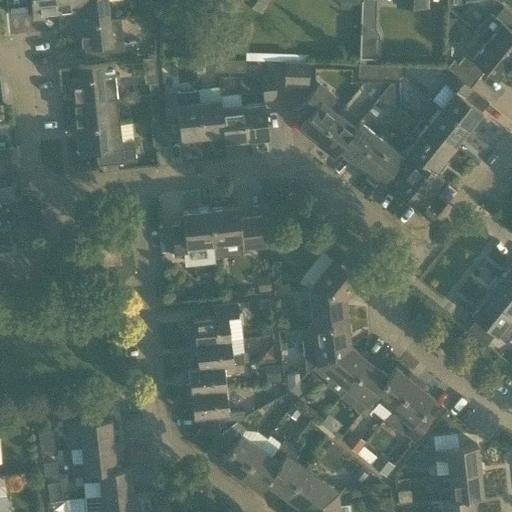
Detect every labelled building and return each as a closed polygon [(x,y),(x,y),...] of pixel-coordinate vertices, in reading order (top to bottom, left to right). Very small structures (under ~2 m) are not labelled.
[(32,15),(57,12),(55,0),(5,0),(7,14),(31,11),(32,15)] [(55,0),(57,12),(81,10),(80,0),(55,0)] [(80,0),(81,10),(83,22),(108,19),(106,0),(109,0),(80,0)] [(143,3),(145,15),(154,15),(154,14),(160,13),(160,0),(152,0),(153,1),(143,3)] [(242,0),(260,12),(267,0),(242,0)] [(475,31),(487,40),(511,60),(511,14),(502,7),(495,16),(490,12),(475,31)] [(154,15),(145,15),(147,28),(155,26),(154,15)] [(122,44),(121,34),(119,18),(108,19),(83,22),(77,22),(80,48),(84,48),(85,60),(137,55),(135,43),(122,44)] [(376,58),(376,57),(375,57),(376,38),(360,37),(360,33),(359,33),(358,58),(376,58)] [(470,86),(477,79),(484,69),(497,80),(511,61),(511,60),(487,40),(473,58),(466,52),(457,64),(452,60),(447,67),(453,72),(470,86)] [(148,83),(150,96),(158,95),(154,57),(142,58),(144,83),(148,83)] [(214,70),(230,71),(231,59),(214,59),(214,70)] [(245,60),(231,59),(230,71),(245,71),(245,60)] [(114,61),(77,65),(76,65),(77,77),(71,78),(74,104),(116,99),(113,75),(115,74),(114,61)] [(297,62),(287,62),(285,61),(284,85),(295,85),(297,62)] [(309,62),(297,62),(295,85),(308,86),(309,62)] [(360,77),(372,77),(372,64),(360,64),(360,77)] [(372,77),(384,77),(385,64),(372,64),(372,77)] [(399,64),(385,64),(384,77),(399,77),(399,64)] [(470,86),(453,72),(446,81),(454,88),(439,107),(467,129),(482,111),(480,110),(487,100),(470,86)] [(261,76),(263,99),(276,98),(273,75),(261,76)] [(298,127),(316,141),(337,115),(327,107),(335,97),(318,84),(296,111),(305,118),(298,127)] [(202,136),(198,102),(197,89),(175,92),(163,93),(164,95),(165,107),(166,117),(178,116),(180,139),(202,136)] [(246,139),(242,105),(241,93),(219,95),(219,99),(220,107),(223,134),(224,142),(246,139)] [(158,95),(150,96),(151,109),(165,107),(164,95),(158,95)] [(74,104),(76,128),(119,124),(116,99),(74,104)] [(202,136),(223,134),(220,107),(219,99),(198,102),(202,136)] [(0,128),(10,127),(8,106),(1,107),(0,101),(0,128)] [(264,102),(242,105),(246,139),(268,137),(264,102)] [(439,107),(426,124),(454,146),(467,129),(439,107)] [(402,132),(413,119),(398,108),(388,121),(402,132)] [(354,129),(337,115),(316,141),(333,155),(338,149),(354,129)] [(169,144),(168,139),(166,119),(150,120),(153,146),(169,144)] [(338,149),(355,163),(376,136),(360,122),(354,129),(338,149)] [(121,141),(119,124),(76,128),(79,154),(96,152),(98,165),(136,161),(133,139),(121,141)] [(408,145),(406,148),(434,171),(454,146),(426,124),(418,133),(413,130),(404,141),(408,145)] [(400,155),(376,136),(355,163),(380,183),(390,171),(402,156),(400,155)] [(0,159),(10,159),(9,147),(0,148),(0,159)] [(406,148),(400,155),(402,156),(390,171),(398,178),(393,183),(420,204),(442,177),(434,171),(406,148)] [(0,171),(11,170),(10,159),(0,159),(0,171)] [(237,205),(210,208),(213,244),(240,241),(241,250),(267,247),(264,215),(240,218),(238,205),(237,201),(236,201),(237,205)] [(0,203),(0,240),(15,238),(11,202),(0,203)] [(171,225),(173,250),(174,257),(187,256),(186,247),(213,244),(210,208),(181,211),(183,224),(171,225)] [(173,250),(171,225),(157,227),(160,252),(173,250)] [(283,234),(270,236),(272,250),(284,249),(283,234)] [(332,258),(309,286),(345,298),(360,279),(348,269),(355,259),(333,241),(324,251),(332,258)] [(511,262),(499,278),(511,288),(511,262)] [(511,288),(499,278),(485,296),(511,317),(511,288)] [(309,286),(313,325),(347,321),(345,298),(309,286)] [(470,314),(496,335),(505,342),(511,333),(511,317),(485,296),(470,314)] [(237,302),(211,304),(212,316),(205,317),(193,318),(192,318),(194,334),(189,335),(194,335),(195,342),(190,343),(190,344),(231,339),(228,316),(238,314),(237,302)] [(306,371),(311,367),(350,345),(347,321),(313,325),(315,338),(302,339),(306,371)] [(196,352),(198,367),(244,362),(243,352),(232,352),(231,339),(190,344),(195,343),(196,351),(191,351),(191,352),(196,352)] [(272,344),(258,345),(259,358),(273,357),(272,344)] [(368,360),(350,345),(311,367),(328,381),(326,384),(340,396),(346,388),(368,360)] [(351,405),(358,411),(387,375),(368,360),(346,388),(357,398),(351,405)] [(185,393),(190,393),(227,388),(225,374),(245,372),(244,362),(198,367),(188,368),(189,383),(184,384),(184,385),(189,384),(190,392),(185,392),(185,393)] [(279,364),(265,365),(266,382),(280,380),(279,364)] [(395,366),(387,375),(358,411),(365,417),(372,409),(384,419),(414,381),(395,366)] [(414,381),(384,419),(402,434),(404,432),(414,440),(432,417),(423,410),(433,397),(414,381)] [(209,415),(211,436),(236,421),(243,418),(243,411),(235,411),(229,411),(227,388),(190,393),(191,400),(186,401),(186,402),(191,401),(193,417),(209,415)] [(286,412),(294,419),(301,410),(292,403),(286,412)] [(24,425),(23,409),(9,410),(10,426),(24,425)] [(325,410),(316,420),(329,430),(337,420),(325,410)] [(81,447),(113,443),(110,418),(67,422),(68,432),(79,431),(81,447)] [(236,421),(211,436),(228,448),(219,461),(232,471),(229,475),(230,475),(233,471),(239,476),(236,480),(260,447),(267,438),(257,431),(244,429),(245,428),(236,421)] [(356,452),(365,441),(353,432),(344,442),(356,452)] [(457,432),(435,435),(436,447),(459,444),(457,432)] [(265,482),(284,496),(305,468),(294,459),(304,443),(296,438),(292,445),(265,482)] [(259,490),(265,482),(292,445),(283,439),(271,455),(260,447),(236,480),(237,480),(240,476),(246,481),(243,485),(246,481),(259,490)] [(82,462),(71,463),(72,473),(86,472),(115,468),(113,443),(81,447),(82,462)] [(446,458),(448,473),(480,470),(477,444),(434,449),(435,459),(446,458)] [(429,448),(414,450),(415,466),(431,465),(429,448)] [(385,476),(394,465),(380,453),(371,464),(385,476)] [(129,467),(115,468),(86,472),(87,482),(98,481),(100,496),(132,492),(129,467)] [(284,496),(304,510),(335,490),(305,468),(284,496)] [(482,495),(480,470),(448,473),(450,488),(438,489),(440,499),(441,499),(482,495)] [(60,482),(47,483),(49,500),(62,498),(60,482)] [(338,511),(335,490),(304,510),(303,511),(338,511)] [(134,511),(132,492),(100,496),(84,497),(86,511),(85,511),(134,511)] [(482,496),(482,495),(441,499),(442,511),(474,511),(472,497),(482,496)]
